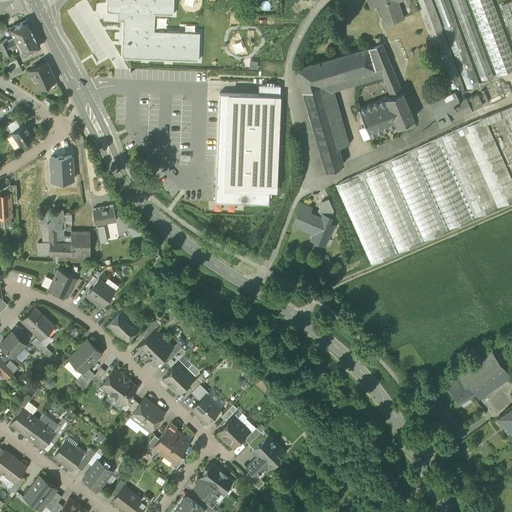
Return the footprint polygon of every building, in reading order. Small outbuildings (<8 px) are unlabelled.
[(106,0),(106,10),(107,11),(108,12),(117,12),(123,13),(123,20),(121,55),(122,57),(124,58),(198,61),(199,32),(154,31),(155,14),(173,15),(173,0),(106,0)] [(385,24),(404,18),(400,7),(399,7),(399,8),(397,9),(395,3),(395,2),(394,0),(371,0),(373,4),(380,1),(381,4),(379,5),(385,23),(385,24)] [(420,9),(428,33),(429,33),(442,28),(431,0),(418,0),(422,9),(420,9)] [(433,0),(467,90),(480,85),(447,0),(433,0)] [(450,0),(481,82),(494,77),(465,0),(450,0)] [(468,0),(496,76),(511,70),(511,53),(492,0),(468,0)] [(511,1),(501,6),(511,32),(511,1)] [(14,38),(16,42),(33,33),(27,20),(23,22),(22,22),(14,26),(13,26),(10,28),(12,31),(11,32),(14,38)] [(451,93),(452,96),(456,94),(465,91),(442,28),(429,33),(451,93)] [(39,46),(33,33),(16,42),(17,45),(20,51),(21,50),(23,54),(27,52),(27,53),(35,49),(39,46)] [(0,41),(0,46),(1,49),(16,42),(14,38),(7,41),(6,38),(0,41)] [(17,45),(16,42),(1,49),(4,55),(12,51),(11,48),(17,45)] [(295,68),(326,172),(343,164),(338,148),(320,85),(379,68),(382,76),(390,96),(402,91),(382,43),(295,68)] [(7,64),(10,70),(20,65),(17,59),(7,64)] [(29,70),(38,89),(47,85),(46,84),(55,80),(46,61),(29,70)] [(23,72),(20,65),(10,70),(9,70),(13,77),(23,72)] [(320,85),(338,148),(349,145),(334,90),(382,76),(379,68),(320,85)] [(280,86),(262,85),(261,95),(280,96),(280,86)] [(390,96),(385,98),(397,126),(405,122),(413,119),(414,119),(402,91),(390,96)] [(261,95),(219,93),(216,167),(215,201),(254,203),(268,203),(269,190),(276,190),(280,96),(261,95)] [(429,103),(440,126),(483,106),(480,101),(479,98),(478,95),(473,97),(472,95),(470,96),(471,98),(469,99),(467,100),(466,98),(459,101),(456,94),(452,96),(451,93),(429,103)] [(369,137),(397,126),(385,98),(358,109),(369,137)] [(511,106),(500,111),(502,118),(511,142),(511,106)] [(511,179),(487,124),(502,118),(500,111),(479,120),(480,121),(335,186),(371,266),(511,202),(511,179)] [(16,119),(8,124),(12,130),(20,125),(16,119)] [(413,119),(405,122),(407,129),(415,125),(413,119)] [(20,146),(33,138),(25,124),(11,133),(16,139),(17,138),(21,145),(20,146)] [(72,156),(50,157),(52,181),(73,180),(72,156)] [(0,189),(0,193),(11,193),(10,185),(10,183),(0,189)] [(11,203),(11,193),(0,193),(0,223),(12,223),(11,216),(12,216),(11,203)] [(322,214),(330,217),(333,210),(328,199),(322,202),(318,211),(322,215),(322,214)] [(311,240),(324,245),(330,231),(328,230),(331,223),(328,222),(330,217),(322,214),(322,215),(320,219),(309,214),(311,208),(302,203),(293,224),(314,233),(311,240)] [(93,210),(95,224),(115,221),(112,206),(93,210)] [(117,209),(123,218),(127,215),(121,206),(117,209)] [(48,222),(49,231),(56,230),(62,230),(62,222),(64,221),(63,211),(47,212),(48,222)] [(40,212),(41,222),(48,222),(47,212),(40,212)] [(57,243),(56,230),(49,231),(50,255),(71,256),(71,243),(57,243)] [(97,233),(98,240),(100,240),(118,237),(117,230),(97,233)] [(71,256),(90,257),(90,232),(71,232),(71,243),(71,256)] [(49,288),(68,297),(76,278),(58,269),(49,288)] [(87,294),(103,306),(113,291),(104,284),(105,283),(99,278),(87,294)] [(102,316),(106,320),(116,310),(112,306),(102,316)] [(22,321),(41,339),(54,325),(35,307),(22,321)] [(107,325),(124,342),(140,326),(122,309),(107,325)] [(141,333),(146,337),(154,328),(154,329),(159,324),(154,320),(141,333)] [(141,357),(142,359),(163,338),(154,329),(154,328),(146,337),(136,346),(142,352),(141,353),(140,355),(141,357)] [(0,343),(0,345),(13,358),(26,345),(12,331),(0,343)] [(31,341),(43,352),(47,347),(36,337),(31,341)] [(172,347),(163,338),(142,359),(145,361),(147,361),(149,360),(149,359),(150,360),(155,365),(164,355),(173,347),(172,347)] [(82,372),(83,372),(88,367),(102,353),(87,339),(77,349),(78,350),(69,359),(82,372)] [(164,355),(169,360),(178,350),(182,346),(177,342),(172,347),(173,347),(164,355)] [(456,374),(472,393),(474,392),(506,369),(491,349),(456,374)] [(182,354),(178,350),(169,360),(167,362),(171,366),(177,359),(182,354)] [(179,361),(187,369),(192,363),(182,354),(177,359),(179,361)] [(0,358),(0,371),(6,378),(13,371),(0,358)] [(167,383),(170,386),(187,369),(179,361),(172,367),(162,378),(167,382),(167,383)] [(199,371),(192,363),(187,369),(194,376),(199,371)] [(93,376),(98,380),(106,370),(101,366),(95,374),(93,376)] [(75,380),(84,389),(93,376),(95,374),(88,367),(83,372),(82,372),(75,380)] [(124,404),(130,396),(137,386),(129,380),(129,379),(124,374),(123,376),(113,368),(103,383),(108,387),(106,390),(124,404)] [(194,376),(187,369),(170,386),(172,389),(173,389),(178,393),(190,381),(195,376),(194,376)] [(506,369),(474,392),(479,398),(511,375),(506,369)] [(189,385),(193,389),(200,383),(205,377),(201,373),(192,382),(189,385)] [(459,401),(459,402),(472,393),(456,374),(444,382),(459,401)] [(54,377),(45,377),(45,387),(55,386),(54,377)] [(208,391),(200,383),(193,389),(191,392),(200,400),(205,394),(208,391)] [(210,389),(208,391),(205,394),(219,408),(224,403),(210,389)] [(11,411),(17,415),(22,408),(22,409),(28,401),(32,397),(28,393),(11,411)] [(192,408),(206,422),(220,408),(219,408),(205,394),(200,400),(192,408)] [(121,407),(126,411),(135,399),(130,396),(124,404),(121,407)] [(131,415),(150,430),(163,412),(144,397),(140,403),(131,414),(131,415)] [(126,411),(131,414),(140,403),(135,399),(126,411)] [(37,408),(28,401),(22,409),(31,416),(32,415),(37,408)] [(229,408),(233,412),(237,408),(233,404),(229,408)] [(507,433),(511,439),(511,407),(497,418),(508,433),(507,433)] [(10,423),(26,435),(38,419),(32,415),(31,416),(22,409),(22,408),(17,415),(10,423)] [(221,416),(225,420),(233,412),(229,408),(221,416)] [(222,437),(224,439),(241,422),(233,414),(217,431),(221,436),(222,437)] [(58,424),(64,428),(69,422),(63,417),(58,424)] [(45,424),(38,419),(26,435),(42,447),(49,439),(54,432),(52,431),(44,425),(45,424)] [(171,421),(167,427),(173,430),(174,428),(175,428),(177,425),(171,421)] [(249,430),(241,422),(224,439),(227,442),(228,442),(232,447),(249,430)] [(49,439),(53,443),(64,428),(58,424),(52,431),(54,432),(49,439)] [(252,430),(256,434),(260,430),(256,426),(252,430)] [(153,446),(163,453),(180,432),(175,428),(174,428),(173,430),(167,427),(159,438),(153,446)] [(244,438),(248,442),(256,434),(252,430),(244,438)] [(248,442),(253,447),(266,435),(261,430),(260,430),(256,434),(248,442)] [(185,436),(180,432),(163,453),(174,461),(179,454),(188,442),(183,438),(185,436)] [(183,438),(188,442),(192,437),(187,433),(185,436),(183,438)] [(255,458),(267,470),(267,469),(265,466),(267,464),(270,467),(280,456),(280,457),(282,456),(281,455),(287,450),(282,445),(281,447),(267,433),(266,435),(253,447),(252,449),(258,455),(255,458)] [(147,444),(152,448),(153,446),(159,438),(154,434),(147,444)] [(53,455),(71,469),(71,468),(83,453),(76,448),(75,449),(64,441),(53,455)] [(90,459),(88,462),(93,465),(97,460),(103,451),(98,448),(95,452),(90,459)] [(90,449),(85,455),(90,459),(95,452),(90,449)] [(4,472),(15,480),(20,474),(26,466),(5,450),(0,455),(0,470),(4,473),(4,472)] [(172,464),(177,468),(184,458),(179,454),(174,461),(172,464)] [(77,466),(82,470),(88,462),(90,459),(85,455),(77,466)] [(246,466),(250,470),(246,474),(254,482),(258,478),(260,477),(267,470),(255,458),(246,466)] [(83,478),(98,489),(106,479),(110,473),(112,471),(97,460),(93,465),(83,478)] [(205,472),(202,476),(220,490),(222,491),(229,482),(231,479),(225,475),(226,474),(222,471),(220,470),(211,463),(208,467),(207,467),(205,468),(204,469),(204,471),(205,472)] [(229,482),(232,484),(237,477),(226,466),(222,471),(226,474),(225,475),(231,479),(229,482)] [(4,473),(0,478),(10,486),(15,480),(4,472),(4,473)] [(110,473),(106,479),(110,483),(115,476),(110,473)] [(9,488),(14,492),(25,478),(20,474),(15,480),(10,486),(9,488)] [(40,509),(41,509),(45,505),(55,491),(57,489),(39,475),(23,496),(33,503),(34,501),(42,507),(40,509)] [(213,499),(220,490),(202,476),(200,478),(198,478),(197,479),(196,480),(196,482),(197,483),(194,486),(201,492),(204,493),(213,500),(213,499)] [(254,482),(258,487),(264,481),(260,477),(258,478),(254,482)] [(110,492),(115,496),(123,485),(126,482),(121,479),(110,492)] [(128,511),(131,511),(134,509),(141,499),(141,498),(123,485),(115,496),(113,499),(117,502),(116,503),(128,511)] [(45,505),(51,509),(54,506),(61,496),(55,491),(45,505)] [(200,498),(205,502),(212,507),(216,502),(213,499),(213,500),(204,493),(200,498)] [(144,494),(141,498),(141,499),(134,509),(138,511),(139,511),(145,504),(147,504),(150,500),(150,498),(144,494)] [(85,511),(86,511),(69,497),(63,505),(57,511),(85,511)] [(183,498),(177,505),(186,511),(205,511),(207,511),(202,507),(187,497),(185,500),(183,498)] [(49,511),(57,511),(63,505),(57,501),(49,511)] [(213,511),(215,509),(212,507),(205,502),(202,507),(208,511),(213,511)]
